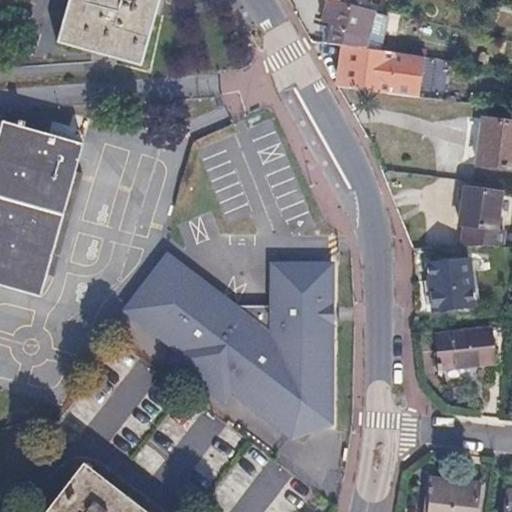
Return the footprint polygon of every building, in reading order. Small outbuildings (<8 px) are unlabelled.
[(144,70),(164,0),(72,0),(59,46),(144,70)] [(319,19),(323,20),(322,25),(329,27),(325,42),(362,47),(365,35),(356,33),(361,9),(324,0),(319,19)] [(393,53),(341,45),(336,86),(388,93),(393,53)] [(393,51),(393,53),(388,93),(418,98),(423,55),(393,51)] [(511,122),(482,118),(478,164),(511,168),(511,122)] [(15,127),(1,123),(0,126),(0,288),(37,300),(82,146),(22,129),(24,124),(17,122),(15,127)] [(501,194),(465,188),(461,225),(467,226),(464,241),(463,246),(503,246),(504,242),(506,231),(498,230),(501,194)] [(291,435),(327,422),(330,421),(332,318),(326,318),(326,305),(331,305),(332,288),(332,262),(272,261),(272,280),(272,302),(234,302),(168,251),(147,278),(125,306),(291,435)] [(423,260),(424,263),(431,307),(472,302),(467,267),(465,256),(423,260)] [(489,329),(436,335),(440,362),(436,362),(438,377),(444,376),(443,368),(494,363),(489,329)] [(149,511),(84,460),(40,511),(149,511)] [(473,511),(477,484),(430,476),(425,511),(473,511)] [(511,511),(511,487),(505,487),(501,511),(511,511)]
